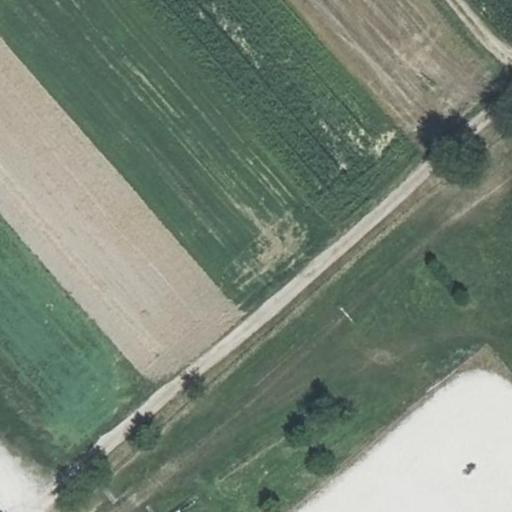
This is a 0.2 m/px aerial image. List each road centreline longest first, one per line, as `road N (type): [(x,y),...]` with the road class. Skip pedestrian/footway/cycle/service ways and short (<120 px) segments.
road 1 (track): [(511,99),(33,511)]
road 2 (track): [(103,511),(511,184)]
